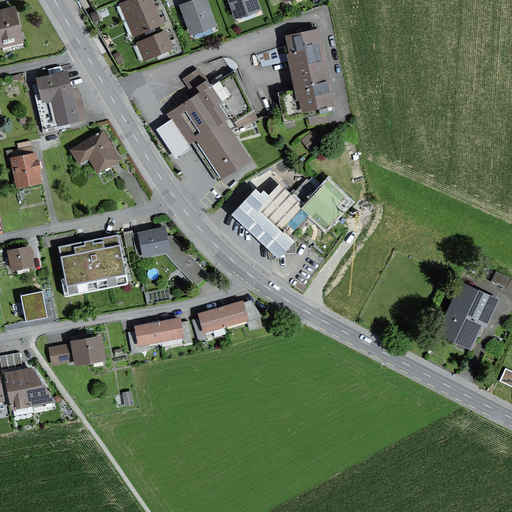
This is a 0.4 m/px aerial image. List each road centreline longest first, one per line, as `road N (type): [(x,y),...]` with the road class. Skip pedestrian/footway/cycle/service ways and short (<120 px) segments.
road 1 (secondary): [(511,416),(335,327),(248,273)]
road 2 (residential): [(248,273),(216,298),(0,339)]
road 3 (track): [(146,511),(23,334)]
road 4 (residential): [(176,202),(0,239)]
road 5 (secondary): [(176,202),(83,51)]
